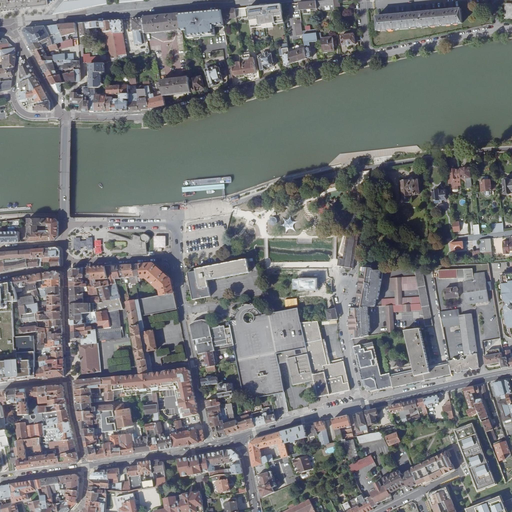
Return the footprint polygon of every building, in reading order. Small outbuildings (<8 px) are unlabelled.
[(47,5),(47,0),(0,0),(0,7),(0,9),(6,8),(13,8),(18,7),(21,7),(29,6),(39,6),(47,5)] [(64,0),(53,15),(107,5),(106,0),(118,0),(119,4),(145,2),(144,0),(155,0),(156,1),(163,0),(64,0)] [(335,7),(333,0),(330,0),(316,1),(317,9),(320,8),(321,11),(335,10),(335,7)] [(317,9),(316,1),(298,3),(299,6),(301,6),(301,10),(317,9)] [(281,5),(248,8),(252,28),(257,28),(257,30),(263,29),(263,28),(265,28),(265,29),(271,28),(271,27),(272,26),(272,25),(284,23),(281,5)] [(231,13),(236,12),(235,9),(221,10),(222,19),(232,18),(231,13)] [(389,16),(385,17),(377,18),(379,31),(463,23),(461,9),(454,10),(449,10),(431,12),(427,13),(412,14),(408,14),(389,16)] [(212,20),(216,20),(222,19),(221,10),(215,11),(216,14),(211,14),(212,20)] [(191,23),(189,13),(186,14),(182,14),(179,14),(180,25),(184,24),(187,24),(191,23)] [(143,18),(145,33),(177,30),(178,33),(182,32),(180,25),(179,14),(175,15),(170,15),(143,18)] [(143,18),(131,19),(133,30),(136,46),(143,44),(141,33),(145,33),(143,18)] [(122,19),(111,21),(117,60),(123,59),(119,33),(122,33),(124,32),(122,19)] [(109,55),(84,58),(84,60),(84,63),(90,64),(94,65),(104,64),(107,64),(107,62),(117,61),(117,60),(111,21),(80,23),(82,38),(84,42),(91,41),(90,37),(97,36),(97,34),(99,34),(99,32),(98,32),(98,31),(96,31),(96,28),(102,27),(102,29),(103,29),(104,33),(105,32),(109,55)] [(69,34),(76,32),(77,32),(76,24),(58,25),(60,33),(56,35),(51,36),(53,45),(65,42),(64,40),(70,39),(69,36),(69,34)] [(58,25),(52,26),(56,35),(60,33),(58,25)] [(56,35),(52,26),(25,29),(23,32),(31,46),(39,42),(41,40),(51,36),(56,35)] [(303,32),(306,48),(308,59),(312,57),(310,43),(318,41),(317,30),(303,32)] [(356,44),(354,35),(341,37),(343,46),(356,44)] [(47,41),(48,46),(53,45),(51,36),(41,40),(39,42),(31,46),(34,53),(43,48),(41,42),(47,41)] [(333,38),(322,39),(324,54),(328,53),(328,52),(335,51),(333,38)] [(48,46),(43,48),(34,53),(39,61),(43,59),(57,60),(73,60),(73,53),(59,54),(59,55),(47,56),(46,52),(58,48),(58,49),(72,45),(72,39),(70,39),(64,40),(65,42),(53,45),(48,46)] [(0,55),(14,54),(14,47),(9,43),(8,43),(8,48),(0,49),(0,55)] [(291,64),(308,59),(306,48),(289,53),(291,64)] [(291,64),(289,53),(282,55),(285,66),(291,64)] [(0,62),(0,64),(1,68),(13,67),(14,54),(0,55),(0,62)] [(272,55),(265,56),(266,58),(260,59),(262,70),(268,69),(268,68),(274,67),(272,55)] [(65,69),(69,68),(74,68),(75,70),(80,70),(80,60),(73,60),(57,60),(58,62),(41,65),(45,73),(55,71),(55,67),(58,66),(58,70),(65,69)] [(20,79),(34,73),(27,61),(20,65),(21,70),(20,70),(20,79)] [(244,63),(246,75),(257,73),(255,65),(251,66),(251,62),(250,62),(244,63)] [(235,77),(246,75),(244,63),(237,64),(238,68),(233,69),(235,77)] [(94,65),(90,64),(91,89),(96,89),(99,88),(103,85),(100,83),(100,77),(104,74),(104,64),(94,65)] [(212,87),(224,83),(219,66),(212,68),(207,70),(206,70),(212,87)] [(0,91),(9,90),(10,89),(11,80),(12,77),(13,67),(1,68),(0,67),(0,91)] [(48,78),(61,75),(62,75),(66,74),(65,69),(58,70),(55,71),(45,73),(48,78)] [(66,74),(62,75),(63,79),(62,80),(61,75),(48,78),(52,85),(61,84),(67,82),(76,82),(75,72),(67,73),(66,74)] [(20,83),(36,76),(34,73),(20,79),(20,83)] [(31,85),(39,82),(36,76),(20,83),(20,87),(25,86),(31,85)] [(189,77),(160,82),(164,97),(192,92),(189,77)] [(205,89),(203,77),(192,79),(195,91),(205,89)] [(26,91),(27,91),(34,90),(41,86),(39,82),(31,85),(25,86),(26,91)] [(145,90),(150,109),(166,106),(164,97),(160,82),(159,83),(159,85),(157,85),(159,92),(153,94),(154,94),(150,95),(149,87),(148,83),(142,84),(142,86),(137,87),(137,90),(145,90)] [(60,93),(61,84),(52,85),(56,93),(60,93)] [(34,90),(27,91),(28,100),(28,104),(34,103),(38,103),(40,101),(41,102),(49,100),(41,86),(34,90)] [(113,95),(120,95),(128,94),(128,86),(108,86),(108,95),(113,95)] [(129,94),(129,112),(134,112),(133,102),(139,102),(138,94),(130,94),(130,89),(130,86),(128,86),(128,94),(129,94)] [(133,102),(134,112),(139,111),(140,111),(140,110),(150,109),(145,90),(137,90),(138,94),(139,102),(133,102)] [(78,93),(72,93),(72,103),(81,103),(85,103),(85,95),(78,95),(78,93)] [(121,99),(117,100),(118,112),(129,112),(129,94),(128,94),(120,95),(121,99)] [(90,111),(91,95),(85,95),(85,103),(81,103),(81,111),(90,111)] [(107,112),(112,112),(112,100),(113,100),(113,98),(108,97),(108,95),(96,95),(96,113),(107,112)] [(34,107),(34,111),(51,111),(51,103),(49,100),(41,102),(40,101),(38,103),(38,107),(34,107)] [(462,168),(461,169),(462,179),(466,179),(467,188),(472,188),(471,168),(469,168),(469,167),(462,167),(462,168)] [(458,186),(456,169),(450,170),(451,175),(449,176),(449,179),(451,179),(452,187),(458,186)] [(481,181),(482,192),(492,191),(491,180),(489,180),(488,177),(482,177),(482,181),(481,181)] [(503,181),(499,182),(500,192),(505,191),(505,194),(511,193),(511,192),(511,191),(511,180),(510,180),(510,179),(509,179),(509,178),(504,178),(505,180),(503,180),(503,181)] [(413,179),(401,180),(403,196),(402,198),(403,201),(404,204),(411,203),(412,201),(411,197),(413,197),(413,195),(419,194),(417,181),(413,181),(413,179)] [(439,190),(433,191),(434,203),(442,202),(442,200),(447,200),(446,191),(440,192),(439,190)] [(276,218),(273,216),(269,218),(268,220),(269,224),(272,225),(275,225),(277,221),(276,218)] [(49,233),(49,229),(50,229),(50,226),(49,226),(49,219),(44,219),(44,218),(35,218),(35,219),(28,219),(28,225),(28,241),(28,242),(48,241),(48,233),(49,233)] [(49,219),(49,226),(50,226),(50,229),(49,229),(49,233),(52,232),(52,241),(53,240),(55,240),(59,237),(59,233),(59,222),(57,219),(54,219),(52,219),(49,219)] [(293,219),(291,232),(300,234),(302,221),(293,219)] [(19,232),(0,232),(0,243),(4,243),(19,242),(19,232)] [(353,268),(354,261),(359,234),(348,232),(344,259),(343,266),(343,267),(343,268),(345,269),(345,270),(346,271),(346,272),(348,272),(349,272),(350,272),(350,271),(351,270),(353,270),(353,268)] [(146,254),(145,240),(149,240),(148,234),(131,235),(131,245),(126,245),(127,252),(135,252),(135,254),(146,254)] [(166,236),(154,236),(154,247),(166,247),(166,236)] [(93,237),(74,238),(74,251),(93,250),(93,253),(100,253),(100,247),(103,247),(103,241),(93,241),(93,237)] [(479,240),(480,251),(481,252),(492,251),(491,246),(491,239),(479,240)] [(463,241),(455,242),(451,243),(451,248),(452,248),(452,250),(456,250),(456,249),(464,248),(463,241)] [(57,248),(45,249),(46,258),(51,257),(60,257),(60,251),(57,248)] [(45,249),(33,250),(33,259),(43,258),(46,258),(45,249)] [(0,272),(6,272),(5,262),(8,262),(18,261),(27,259),(27,250),(0,252),(0,272)] [(42,262),(42,267),(46,267),(46,263),(47,263),(47,262),(51,262),(51,257),(46,258),(43,258),(43,262),(42,262)] [(61,257),(60,257),(51,257),(51,262),(51,263),(51,267),(61,266),(61,257)] [(33,259),(27,259),(28,268),(35,267),(42,267),(42,262),(43,262),(43,258),(33,259)] [(8,262),(5,262),(6,272),(21,269),(28,268),(27,259),(18,261),(8,262)] [(197,271),(188,273),(191,287),(209,283),(208,281),(250,272),(248,259),(196,269),(197,271)] [(141,264),(133,265),(135,280),(135,281),(135,282),(137,281),(136,276),(142,275),(141,264)] [(154,264),(141,264),(142,275),(142,277),(147,277),(160,291),(161,296),(174,293),(171,280),(154,264)] [(133,265),(123,266),(124,278),(126,284),(126,286),(128,285),(128,284),(129,284),(128,277),(131,277),(131,281),(135,281),(135,280),(133,265)] [(113,266),(106,267),(108,276),(114,274),(113,266)] [(114,274),(108,276),(110,285),(116,283),(117,283),(116,279),(120,278),(118,266),(113,266),(114,274)] [(70,271),(70,282),(79,282),(79,281),(82,281),(82,278),(83,278),(89,277),(89,280),(90,287),(87,287),(88,292),(89,293),(89,295),(97,295),(97,293),(98,293),(97,288),(95,281),(94,279),(91,267),(80,268),(73,268),(70,271)] [(106,267),(91,267),(94,279),(98,279),(99,282),(97,283),(96,281),(95,281),(97,288),(100,287),(110,285),(108,276),(106,267)] [(355,307),(355,308),(364,309),(364,307),(368,306),(375,306),(376,298),(377,294),(379,294),(381,278),(379,278),(380,270),(374,270),(371,267),(361,267),(358,291),(357,296),(356,307),(355,307)] [(414,269),(426,325),(426,326),(433,325),(422,269),(414,269)] [(473,269),(464,269),(465,278),(466,282),(464,282),(467,304),(476,303),(489,301),(485,272),(474,274),(473,269)] [(458,278),(457,270),(438,270),(439,279),(458,278)] [(58,271),(41,274),(42,281),(47,280),(61,279),(60,274),(58,271)] [(41,274),(28,276),(30,284),(29,284),(31,291),(33,295),(34,296),(34,297),(39,295),(38,290),(37,290),(36,284),(37,283),(37,282),(39,281),(42,281),(41,274)] [(416,282),(415,275),(389,278),(389,284),(390,290),(394,290),(401,290),(417,288),(416,282)] [(511,275),(502,277),(503,285),(501,285),(503,302),(507,305),(504,308),(507,327),(509,328),(509,331),(511,331),(511,338),(511,275)] [(30,284),(28,276),(14,279),(14,280),(15,287),(16,287),(24,285),(29,284),(30,284)] [(297,281),(296,288),(302,288),(302,289),(318,289),(318,280),(311,280),(311,277),(310,277),(309,277),(308,280),(302,280),(302,281),(297,281)] [(61,286),(61,279),(47,280),(47,285),(48,288),(61,286)] [(14,280),(0,283),(0,382),(7,382),(7,380),(34,375),(34,335),(13,337),(14,349),(16,349),(16,358),(0,359),(0,308),(7,308),(7,301),(19,302),(18,299),(17,292),(16,287),(15,287),(14,280)] [(116,283),(110,285),(100,287),(101,293),(102,298),(103,302),(114,300),(120,298),(116,283)] [(61,295),(61,286),(48,288),(46,288),(47,290),(47,296),(61,295)] [(87,287),(71,287),(71,295),(76,295),(83,295),(83,292),(88,292),(87,287)] [(210,287),(192,291),(193,300),(211,296),(210,287)] [(458,287),(445,289),(446,299),(459,297),(458,287)] [(130,301),(127,302),(139,368),(139,369),(152,367),(149,351),(158,350),(154,331),(146,332),(142,316),(177,310),(174,293),(161,296),(139,300),(130,301)] [(62,305),(61,295),(47,296),(44,296),(41,297),(40,297),(41,299),(44,298),(44,300),(48,300),(49,306),(62,305)] [(34,296),(30,297),(18,299),(20,307),(35,304),(35,303),(34,297),(34,296)] [(381,299),(382,305),(385,305),(419,303),(418,296),(401,297),(395,298),(381,299)] [(87,303),(71,303),(72,316),(83,314),(95,312),(107,311),(108,312),(118,310),(124,309),(122,303),(121,298),(120,298),(114,300),(103,302),(102,298),(100,298),(100,303),(87,303)] [(35,304),(20,307),(21,314),(44,312),(45,311),(43,308),(39,308),(38,303),(35,304)] [(419,303),(385,305),(386,313),(393,312),(403,311),(410,310),(421,309),(419,303)] [(355,308),(350,308),(352,339),(353,339),(364,336),(368,335),(368,332),(370,332),(371,331),(370,315),(369,316),(368,306),(364,307),(364,309),(355,308)] [(336,309),(336,308),(326,310),(328,320),(338,319),(339,319),(336,309)] [(459,309),(441,312),(442,320),(460,317),(460,315),(459,309)] [(98,330),(89,331),(89,338),(78,340),(78,342),(81,341),(81,345),(80,345),(83,374),(102,372),(99,343),(98,343),(98,341),(122,338),(118,310),(108,312),(109,320),(110,324),(110,325),(111,328),(109,328),(98,330)] [(44,312),(21,314),(23,322),(33,321),(36,321),(37,321),(47,320),(62,319),(62,311),(48,313),(48,315),(45,315),(45,314),(44,314),(44,312)] [(107,311),(95,312),(96,320),(95,320),(95,322),(109,320),(108,312),(107,311)] [(472,313),(460,315),(460,317),(461,324),(465,356),(464,356),(465,361),(471,360),(471,368),(474,370),(480,368),(478,353),(474,354),(474,347),(477,347),(472,313)] [(83,314),(72,316),(72,326),(86,323),(87,323),(86,318),(83,317),(83,314)] [(460,317),(442,320),(443,326),(461,324),(460,317)] [(387,320),(388,332),(395,331),(394,319),(387,320)] [(318,321),(302,323),(309,354),(324,350),(318,321)] [(191,325),(192,332),(210,328),(210,322),(191,325)] [(86,323),(72,326),(72,333),(89,331),(98,330),(97,326),(89,327),(86,327),(86,323)] [(62,327),(62,326),(53,327),(53,328),(50,328),(50,330),(50,332),(50,335),(63,334),(63,332),(62,327)] [(192,332),(194,340),(195,345),(197,344),(197,346),(196,346),(198,351),(199,355),(204,354),(215,351),(216,351),(215,347),(234,344),(230,327),(225,329),(224,326),(211,328),(210,328),(192,332)] [(416,371),(391,377),(392,386),(393,387),(452,374),(452,373),(450,363),(429,368),(421,328),(407,329),(416,371)] [(89,331),(72,333),(73,341),(77,340),(78,340),(89,338),(89,331)] [(374,342),(354,346),(363,386),(365,386),(370,389),(370,391),(392,386),(391,377),(390,373),(381,375),(374,342)] [(44,345),(39,345),(39,350),(45,350),(46,351),(46,353),(47,353),(64,351),(63,346),(53,347),(53,348),(47,348),(47,344),(44,345)] [(503,358),(502,353),(501,353),(500,349),(486,352),(487,355),(485,356),(486,365),(501,362),(502,368),(510,367),(508,357),(503,358)] [(324,350),(309,354),(314,381),(318,397),(349,391),(343,362),(327,365),(324,350)] [(64,359),(64,351),(47,353),(48,355),(48,357),(48,361),(64,359)] [(215,351),(204,354),(207,367),(215,366),(216,366),(214,354),(215,353),(215,351)] [(314,381),(309,354),(280,361),(280,363),(288,362),(293,385),(314,381)] [(453,360),(450,361),(450,363),(452,373),(456,372),(457,372),(458,373),(462,372),(463,370),(466,370),(465,361),(464,356),(463,355),(463,356),(461,356),(462,358),(461,358),(459,357),(458,359),(456,359),(454,358),(453,359),(453,360)] [(38,368),(36,368),(37,378),(37,379),(46,378),(65,376),(64,370),(54,370),(50,371),(41,373),(41,369),(41,367),(38,368)] [(190,367),(157,372),(160,391),(175,389),(175,391),(194,387),(190,367)] [(142,374),(140,374),(132,376),(133,396),(153,393),(157,393),(160,393),(160,391),(157,372),(153,372),(142,374)] [(130,376),(130,375),(103,378),(104,385),(114,385),(114,391),(125,389),(126,394),(126,396),(133,396),(132,376),(130,376)] [(207,379),(202,379),(203,386),(219,383),(218,377),(212,378),(211,376),(207,376),(207,379)] [(104,385),(103,378),(100,378),(100,377),(91,379),(76,380),(75,382),(76,390),(100,388),(100,386),(104,385)] [(511,389),(509,380),(503,381),(511,414),(511,404),(511,403),(511,401),(510,394),(511,393),(511,389)] [(511,414),(503,381),(494,383),(498,397),(502,395),(503,399),(499,400),(500,406),(503,407),(504,410),(502,414),(504,421),(511,419),(511,414)] [(233,397),(242,397),(241,391),(234,392),(232,383),(225,384),(223,383),(222,383),(221,383),(221,384),(220,384),(220,385),(221,390),(219,390),(220,397),(233,395),(233,397)] [(54,395),(65,394),(65,387),(62,385),(48,386),(48,396),(50,396),(54,395)] [(48,396),(48,386),(39,387),(40,396),(48,396)] [(468,412),(470,416),(480,414),(476,401),(473,394),(479,393),(479,391),(478,386),(465,389),(470,406),(465,408),(467,412),(468,412)] [(40,396),(39,387),(27,389),(28,397),(30,397),(33,397),(40,396)] [(199,410),(194,387),(175,391),(180,413),(199,410)] [(100,388),(76,390),(76,397),(92,396),(95,396),(95,393),(97,393),(97,395),(98,395),(98,393),(101,393),(101,388),(100,388)] [(19,390),(19,389),(8,390),(8,392),(9,401),(10,404),(12,404),(11,401),(12,401),(12,402),(13,403),(16,402),(16,400),(18,400),(20,400),(19,390)] [(28,397),(27,389),(19,390),(20,400),(20,403),(20,405),(21,411),(21,416),(29,415),(29,412),(28,402),(27,402),(24,402),(24,398),(28,398),(28,397)] [(175,389),(160,391),(160,393),(157,393),(158,404),(160,418),(161,423),(166,421),(169,421),(174,420),(181,418),(180,413),(175,391),(175,389)] [(114,397),(113,391),(107,392),(106,392),(106,402),(114,401),(114,397)] [(8,392),(2,393),(2,396),(3,405),(6,404),(6,402),(7,402),(8,404),(10,404),(9,401),(8,392)] [(439,395),(424,398),(426,406),(426,409),(430,408),(430,410),(432,409),(431,407),(433,407),(432,404),(441,402),(439,395)] [(67,404),(66,398),(54,400),(51,400),(50,401),(48,401),(48,398),(48,396),(40,396),(33,397),(33,404),(45,403),(45,406),(45,407),(47,406),(54,406),(67,404)] [(92,396),(76,397),(77,404),(92,403),(96,402),(96,399),(93,399),(92,396)] [(223,398),(217,399),(218,406),(220,406),(226,404),(231,403),(230,398),(223,398)] [(424,398),(415,400),(417,408),(426,406),(424,398)] [(217,399),(206,401),(207,408),(218,406),(217,399)] [(476,401),(480,414),(482,419),(487,418),(489,417),(483,402),(482,399),(476,401)] [(415,400),(402,403),(406,414),(411,413),(410,409),(416,408),(417,408),(415,400)] [(454,418),(450,400),(447,401),(443,406),(444,413),(447,412),(448,419),(454,418)] [(92,403),(77,404),(77,405),(78,412),(101,411),(108,410),(113,410),(116,410),(124,409),(124,405),(97,406),(97,408),(92,408),(92,403)] [(237,424),(237,423),(236,421),(236,420),(235,419),(232,417),(231,403),(226,404),(228,415),(230,414),(232,422),(229,423),(226,413),(222,414),(225,425),(227,435),(240,432),(237,424)] [(402,403),(389,406),(392,413),(400,411),(402,419),(407,418),(406,414),(402,403)] [(158,404),(155,405),(145,406),(146,414),(156,413),(156,418),(160,418),(158,404)] [(218,406),(207,408),(211,424),(212,424),(213,427),(225,425),(222,414),(220,406),(218,406)] [(134,422),(132,408),(124,409),(116,410),(119,429),(123,428),(135,426),(134,422)] [(377,409),(364,412),(364,417),(367,416),(369,426),(377,424),(375,416),(378,415),(377,409)] [(71,422),(68,410),(54,412),(52,412),(47,413),(43,413),(44,422),(44,424),(45,426),(55,424),(59,423),(59,424),(71,422)] [(108,410),(101,411),(102,414),(102,417),(102,418),(102,420),(103,428),(103,433),(103,434),(113,432),(113,431),(112,431),(111,425),(108,425),(107,419),(109,419),(108,410)] [(200,415),(199,410),(180,413),(181,418),(200,415)] [(257,427),(268,424),(266,416),(265,416),(264,413),(264,412),(263,410),(253,413),(253,414),(254,418),(257,427)] [(101,411),(78,412),(80,421),(93,421),(93,419),(94,419),(95,417),(96,417),(96,415),(102,414),(101,411)] [(268,424),(277,421),(275,415),(269,416),(268,412),(264,413),(265,416),(266,416),(268,424)] [(364,412),(352,415),(355,427),(360,431),(367,430),(364,417),(364,412)] [(254,418),(253,414),(249,415),(249,414),(241,417),(242,422),(237,423),(237,424),(240,432),(257,427),(254,418)] [(417,416),(407,419),(408,422),(421,418),(419,414),(417,416)] [(349,415),(333,419),(339,441),(357,437),(356,432),(353,433),(349,415)] [(352,415),(349,415),(353,433),(356,432),(357,437),(368,435),(367,430),(360,431),(355,427),(352,415)] [(14,416),(5,417),(7,430),(17,429),(17,425),(16,424),(18,419),(18,416),(14,416)] [(487,418),(482,419),(487,432),(493,429),(489,419),(487,419),(487,418)] [(93,421),(80,421),(82,429),(94,429),(94,426),(96,426),(96,425),(98,425),(99,429),(103,428),(102,420),(98,421),(93,421)] [(205,439),(203,431),(197,430),(180,433),(180,428),(175,429),(174,420),(169,421),(170,427),(172,436),(175,447),(203,442),(205,439)] [(325,421),(315,423),(315,425),(319,436),(321,444),(322,447),(331,445),(328,435),(329,435),(325,421)] [(72,429),(71,422),(59,424),(60,428),(57,428),(57,430),(61,430),(61,431),(64,431),(66,431),(72,429)] [(17,429),(18,432),(19,441),(28,439),(27,430),(27,426),(29,426),(28,423),(17,425),(17,429)] [(161,425),(161,423),(155,424),(156,429),(158,438),(159,441),(160,450),(171,448),(168,437),(165,437),(165,436),(166,436),(166,434),(164,424),(161,425)] [(45,430),(45,426),(44,424),(42,424),(29,426),(27,426),(27,430),(28,439),(41,438),(45,437),(45,435),(45,430)] [(156,429),(155,424),(147,425),(148,437),(148,438),(152,451),(160,450),(159,441),(158,438),(153,439),(152,434),(150,434),(149,430),(156,429)] [(225,425),(213,427),(215,433),(217,433),(218,438),(227,435),(225,425)] [(305,425),(282,432),(285,444),(294,442),(294,443),(295,444),(296,444),(296,443),(297,443),(297,441),(309,439),(306,428),(305,425)] [(306,428),(309,439),(319,436),(315,425),(306,428)] [(473,425),(455,432),(477,491),(495,485),(473,425)] [(74,439),(72,429),(66,431),(64,431),(61,431),(61,430),(57,430),(58,434),(55,434),(55,428),(45,430),(45,435),(46,435),(47,435),(48,443),(49,442),(50,442),(55,442),(63,440),(74,439)] [(7,430),(0,430),(0,443),(2,443),(2,447),(10,446),(7,430)] [(285,444),(282,432),(252,441),(250,444),(253,466),(255,472),(268,469),(266,463),(269,462),(274,461),(271,454),(265,456),(264,447),(279,444),(282,456),(282,458),(289,456),(285,444)] [(368,435),(357,437),(361,444),(385,439),(381,432),(374,433),(368,435)] [(398,433),(396,434),(387,437),(390,446),(401,442),(398,433)] [(135,436),(134,434),(125,435),(120,435),(120,436),(122,448),(123,456),(136,454),(135,445),(136,445),(135,436)] [(103,436),(104,439),(105,444),(106,448),(108,458),(114,457),(113,449),(116,448),(116,444),(115,436),(114,436),(111,436),(112,443),(108,444),(107,435),(103,436)] [(120,436),(120,435),(115,436),(116,444),(116,448),(113,449),(114,457),(119,456),(118,449),(122,448),(120,436)] [(148,438),(148,437),(145,438),(145,443),(142,443),(141,439),(141,438),(138,438),(137,436),(135,436),(136,445),(135,445),(136,454),(152,451),(148,438)] [(18,463),(20,470),(29,469),(28,462),(27,462),(26,447),(34,446),(41,445),(41,443),(40,442),(41,438),(28,439),(19,441),(14,441),(16,448),(17,453),(19,463),(18,463)] [(76,446),(74,439),(63,440),(55,442),(50,442),(50,446),(55,446),(64,444),(64,447),(76,446)] [(349,461),(358,458),(353,439),(344,441),(349,461)] [(510,452),(506,440),(501,441),(502,443),(495,446),(498,456),(510,452)] [(94,445),(86,447),(88,456),(93,455),(95,454),(94,450),(97,450),(106,448),(105,444),(94,445)] [(77,453),(76,446),(64,447),(65,448),(61,448),(56,448),(56,450),(57,454),(57,456),(60,455),(69,453),(69,454),(77,453)] [(97,450),(99,459),(108,458),(106,448),(97,450)] [(233,449),(230,450),(231,462),(232,465),(241,464),(239,455),(233,449)] [(93,455),(88,456),(89,458),(92,461),(99,459),(97,450),(94,450),(95,454),(93,455)] [(230,450),(222,451),(224,463),(231,462),(230,450)] [(222,451),(208,453),(208,454),(210,471),(211,477),(217,475),(225,475),(225,469),(219,470),(215,470),(214,465),(219,464),(224,464),(224,463),(222,451)] [(79,460),(77,453),(69,454),(69,453),(60,455),(61,464),(77,462),(79,460)] [(42,467),(54,465),(53,454),(52,455),(47,455),(42,456),(40,456),(39,457),(39,461),(41,461),(42,467)] [(61,464),(60,455),(57,456),(57,454),(53,454),(54,465),(61,464)] [(194,470),(195,474),(210,471),(208,454),(198,456),(200,465),(200,466),(200,467),(199,468),(199,469),(198,469),(197,470),(194,470)] [(445,454),(413,469),(415,474),(418,484),(419,487),(455,471),(445,454)] [(366,458),(363,459),(366,466),(369,465),(372,463),(375,462),(372,455),(369,456),(366,458)] [(33,468),(42,467),(41,461),(39,461),(39,457),(39,456),(36,457),(30,458),(31,461),(33,468)] [(179,459),(182,476),(195,474),(194,470),(197,470),(198,469),(199,469),(199,468),(200,467),(200,466),(200,465),(198,456),(179,459)] [(308,456),(294,460),(296,467),(298,467),(299,470),(300,474),(312,470),(308,456)] [(352,464),(349,466),(352,473),(355,471),(359,470),(362,468),(366,466),(363,459),(362,459),(359,461),(355,463),(352,464)] [(156,473),(166,472),(164,462),(160,463),(159,460),(153,461),(155,478),(157,478),(156,473)] [(144,489),(156,487),(155,479),(155,478),(153,461),(140,463),(140,465),(142,475),(149,474),(149,476),(151,475),(152,481),(143,482),(144,489)] [(233,474),(243,473),(241,464),(232,465),(232,468),(233,474)] [(137,490),(144,489),(143,482),(142,475),(140,465),(129,467),(129,472),(130,479),(135,479),(137,476),(136,475),(139,475),(139,479),(137,479),(138,486),(137,487),(137,490)] [(122,483),(124,483),(124,482),(120,477),(119,477),(119,475),(122,474),(121,468),(109,470),(110,479),(118,479),(118,483),(122,483)] [(413,469),(402,474),(407,485),(409,489),(413,487),(413,486),(418,484),(415,474),(413,469)] [(103,477),(102,471),(95,472),(92,475),(91,479),(105,480),(105,477),(103,477)] [(402,474),(400,471),(387,477),(392,488),(395,486),(397,490),(407,485),(402,474)] [(271,472),(257,476),(259,486),(259,487),(261,492),(267,490),(268,489),(267,486),(270,485),(271,488),(271,490),(278,487),(276,483),(274,484),(272,472),(271,472)] [(77,475),(59,477),(60,483),(60,485),(62,484),(68,484),(68,490),(78,491),(80,477),(77,475)] [(42,480),(43,487),(48,486),(51,486),(56,484),(60,483),(59,477),(42,480)] [(387,477),(383,479),(386,485),(390,493),(397,490),(395,486),(392,488),(387,477)] [(156,487),(159,486),(168,485),(167,478),(155,479),(156,487)] [(90,486),(101,487),(110,487),(110,483),(110,480),(105,480),(91,479),(90,486)] [(228,479),(217,481),(220,492),(231,490),(228,479)] [(27,499),(40,496),(40,492),(39,490),(38,490),(36,480),(23,482),(24,488),(26,494),(27,499)] [(12,497),(12,500),(13,502),(13,503),(16,502),(16,501),(15,497),(14,491),(24,488),(23,482),(10,484),(13,497),(12,497)] [(124,492),(131,491),(131,487),(130,483),(130,482),(124,483),(122,483),(123,491),(124,491),(124,492)] [(0,499),(12,497),(13,497),(10,484),(0,485),(0,499)] [(381,488),(377,489),(383,501),(392,497),(390,493),(386,485),(384,486),(381,488)] [(47,495),(49,511),(54,511),(54,504),(53,501),(53,498),(52,493),(51,486),(48,486),(43,487),(43,488),(44,491),(45,496),(47,495)] [(202,491),(207,490),(206,487),(197,489),(198,492),(197,492),(197,494),(199,494),(200,497),(203,496),(202,491)] [(14,491),(15,497),(26,494),(24,488),(14,491)] [(208,498),(207,490),(202,491),(203,496),(200,497),(199,494),(197,494),(197,492),(198,492),(197,489),(193,492),(193,494),(191,494),(191,493),(185,494),(183,495),(183,498),(178,499),(176,500),(175,496),(168,498),(170,509),(171,510),(167,511),(167,509),(159,511),(158,511),(209,511),(210,510),(208,502),(208,498)] [(383,501),(377,489),(372,492),(374,496),(378,504),(383,501)] [(455,511),(447,490),(429,496),(434,511),(455,511)] [(43,509),(43,511),(49,511),(47,495),(45,496),(44,491),(41,492),(40,492),(40,496),(41,496),(43,505),(43,509)] [(16,502),(27,500),(26,499),(27,499),(26,494),(15,497),(16,501),(16,502)] [(135,494),(115,498),(117,510),(121,509),(122,511),(137,511),(136,501),(135,494)] [(31,508),(32,511),(43,511),(43,509),(43,505),(41,496),(40,496),(27,499),(26,499),(27,500),(27,502),(30,502),(31,507),(31,509),(31,508)] [(58,503),(59,511),(68,511),(70,510),(69,502),(66,502),(61,503),(61,498),(60,498),(60,496),(57,496),(57,497),(57,498),(57,499),(58,503)] [(359,505),(362,511),(368,511),(374,509),(373,508),(378,505),(378,504),(374,496),(369,498),(370,500),(366,502),(359,505)] [(316,511),(310,498),(283,511),(316,511)] [(69,502),(70,510),(71,510),(71,509),(77,504),(78,503),(69,500),(69,502)] [(504,511),(500,500),(467,511),(504,511)] [(87,511),(94,511),(93,511),(106,511),(107,503),(104,503),(88,501),(87,508),(85,509),(87,511)] [(225,503),(227,511),(236,511),(238,511),(236,501),(225,503)] [(18,511),(16,502),(13,503),(0,505),(0,511),(18,511)]
